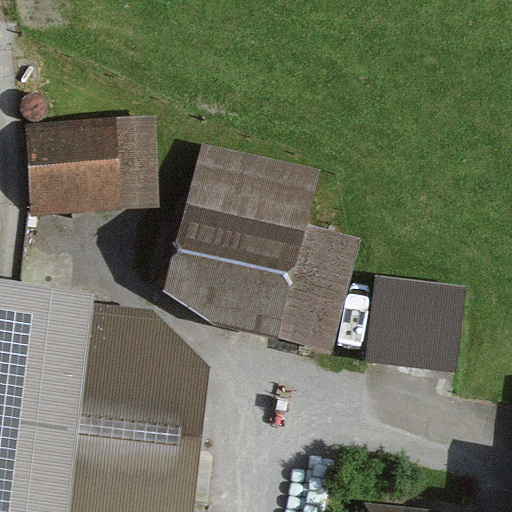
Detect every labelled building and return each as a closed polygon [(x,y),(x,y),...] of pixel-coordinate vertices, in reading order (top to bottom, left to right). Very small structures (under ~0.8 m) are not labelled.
[(135,132),(41,143),(50,224),(144,214),(135,132)] [(325,184),(217,160),(187,296),(295,320),(325,184)] [(511,211),(505,211),(500,270),(511,271),(511,211)] [(380,274),(367,364),(459,376),(472,287),(380,274)] [(0,511),(65,511),(78,430),(213,451),(223,388),(159,328),(0,304),(0,511)]
